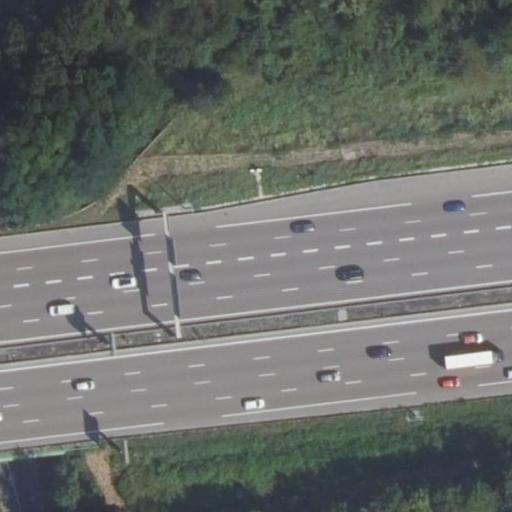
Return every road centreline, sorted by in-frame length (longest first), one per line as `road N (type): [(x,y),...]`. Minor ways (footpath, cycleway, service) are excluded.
road 1 (motorway): [(511,247),(0,308)]
road 2 (motorway): [(0,401),(511,341)]
